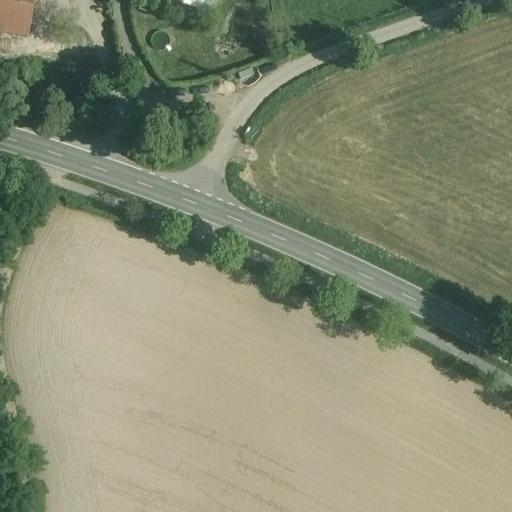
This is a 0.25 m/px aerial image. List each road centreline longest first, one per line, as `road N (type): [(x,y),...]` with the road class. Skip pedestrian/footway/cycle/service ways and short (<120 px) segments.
road 1 (residential): [(478,0),(276,79),(235,116),(202,205)]
road 2 (tertiary): [(511,353),(202,205)]
road 3 (tertiary): [(202,205),(0,138)]
road 4 (track): [(0,299),(18,237),(61,158)]
road 5 (track): [(3,383),(33,511)]
